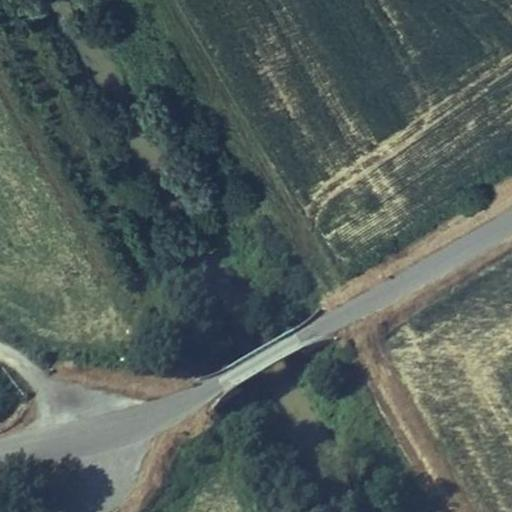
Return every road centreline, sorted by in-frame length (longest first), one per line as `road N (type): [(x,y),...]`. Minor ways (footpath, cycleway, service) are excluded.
road 1 (tertiary): [(0,452),(186,404),(511,218)]
road 2 (track): [(349,307),(164,0)]
